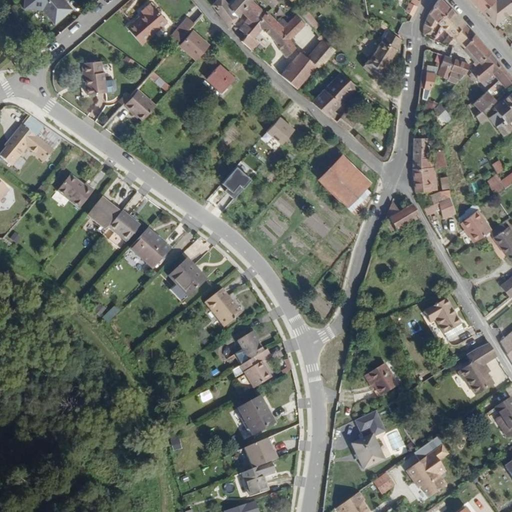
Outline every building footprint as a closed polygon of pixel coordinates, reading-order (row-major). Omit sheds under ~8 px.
[(63,0),(26,0),(26,9),(42,9),(53,24),(71,11),(63,0)] [(252,1),(251,0),(238,0),(231,9),(223,0),(216,0),(211,6),(229,28),(242,13),(250,3),(252,1)] [(263,0),(271,9),(280,0),(263,0)] [(442,26),(449,12),(438,0),(430,16),(424,33),(426,38),(428,39),(431,30),(436,20),(442,26)] [(469,0),(482,14),(500,0),(469,0)] [(511,0),(500,0),(482,14),(494,27),(511,13),(511,0)] [(264,16),(250,3),(242,13),(246,17),(243,21),(245,23),(251,29),(264,16)] [(410,23),(417,5),(413,3),(411,6),(409,5),(406,13),(410,16),(408,21),(410,23)] [(137,13),(138,14),(140,17),(130,26),(128,24),(123,28),(138,46),(163,23),(147,5),(137,13)] [(457,37),(465,29),(449,12),(442,26),(450,33),(442,44),(447,46),(448,45),(453,47),(459,40),(457,37)] [(140,17),(138,14),(128,24),(130,26),(140,17)] [(279,24),(266,14),(264,16),(251,29),(246,33),(252,38),(261,29),(276,42),(287,58),(296,48),(293,45),(297,40),(294,36),(304,25),(297,16),(288,24),(283,21),(279,24)] [(177,41),(192,24),(185,18),(171,36),(177,41)] [(246,33),(251,29),(245,23),(240,29),(246,34),(246,33)] [(483,61),(489,56),(465,29),(457,37),(459,40),(483,61)] [(193,61),(207,46),(190,31),(177,46),(193,61)] [(257,43),(252,38),(246,33),(246,34),(239,41),(250,51),(257,43)] [(373,55),(387,33),(361,45),(373,55)] [(396,54),(403,41),(387,33),(373,55),(370,60),(367,59),(363,66),(377,78),(396,54)] [(170,49),(177,41),(171,36),(165,44),(170,49)] [(335,52),(324,40),(306,58),(315,65),(321,69),(327,62),(335,52)] [(315,65),(306,58),(300,53),(280,78),(295,90),(315,65)] [(454,72),(457,59),(445,55),(439,75),(451,79),(454,72)] [(505,90),(511,84),(511,82),(489,56),(483,61),(472,73),(482,84),(491,76),(505,90)] [(467,76),(470,70),(471,64),(457,59),(454,72),(467,76)] [(97,64),(79,66),(81,78),(84,77),(86,96),(104,93),(101,75),(99,75),(97,64)] [(227,84),(232,78),(217,65),(205,79),(222,95),(229,86),(227,84)] [(430,99),(437,74),(428,71),(425,98),(430,99)] [(461,83),(467,76),(454,72),(451,79),(451,80),(461,83)] [(334,114),(357,87),(340,73),(312,103),(330,119),(334,114)] [(132,92),(119,107),(122,109),(135,94),(132,92)] [(482,112),(494,102),(486,92),(483,94),(471,104),(479,114),(482,112)] [(511,93),(502,102),(511,114),(511,93)] [(130,114),(139,122),(151,108),(135,94),(122,109),(128,116),(130,114)] [(505,125),(511,119),(511,114),(502,102),(494,109),(496,112),(489,118),(503,137),(510,131),(505,125)] [(435,104),(429,110),(441,122),(447,116),(435,104)] [(475,118),(479,125),(486,118),(482,112),(479,114),(475,118)] [(337,124),(349,135),(357,126),(344,115),(337,124)] [(39,126),(26,117),(3,144),(5,146),(0,151),(0,158),(8,165),(24,146),(27,149),(29,148),(36,154),(35,156),(41,161),(50,151),(32,137),(39,126)] [(281,117),(267,132),(283,146),(296,130),(281,117)] [(435,122),(420,119),(418,127),(433,130),(435,122)] [(429,138),(415,138),(412,169),(427,168),(434,167),(432,159),(427,159),(429,138)] [(203,156),(208,149),(201,144),(197,150),(203,156)] [(447,166),(442,151),(433,153),(437,167),(447,166)] [(343,154),(318,180),(354,213),(372,194),(367,189),(373,183),(343,154)] [(492,166),(498,175),(503,172),(498,163),(492,166)] [(238,168),(223,185),(228,189),(226,191),(235,199),(251,180),(238,168)] [(427,168),(412,169),(417,192),(430,190),(427,168)] [(506,189),(511,184),(511,174),(506,179),(504,176),(500,179),(501,181),(506,189)] [(450,199),(448,177),(439,178),(440,191),(420,200),(423,209),(450,199)] [(79,188),(67,178),(55,193),(76,210),(91,192),(82,185),(79,188)] [(496,196),(506,189),(501,181),(492,187),(496,196)] [(98,201),(84,217),(103,231),(105,229),(117,214),(98,201)] [(418,222),(409,205),(406,207),(407,211),(397,216),(388,221),(396,235),(415,224),(418,222)] [(397,216),(391,206),(386,218),(388,221),(397,216)] [(477,210),(461,223),(474,244),(485,236),(492,232),(477,210)] [(135,227),(118,213),(117,214),(105,229),(111,234),(105,241),(116,250),(121,242),(122,243),(135,227)] [(497,228),(492,232),(485,236),(503,260),(504,259),(511,268),(511,267),(511,247),(510,245),(511,242),(511,241),(504,231),(501,234),(497,228)] [(168,250),(145,229),(128,248),(150,269),(168,250)] [(184,261),(167,279),(186,298),(203,281),(184,261)] [(502,289),(510,299),(511,297),(511,286),(509,282),(502,289)] [(219,290),(204,304),(224,327),(239,313),(219,290)] [(448,301),(446,303),(455,318),(456,317),(448,301)] [(455,318),(446,303),(425,315),(431,325),(437,322),(446,337),(463,328),(456,317),(455,318)] [(109,323),(121,311),(116,305),(104,317),(109,323)] [(495,311),(486,318),(492,329),(501,320),(495,311)] [(463,328),(446,337),(450,344),(466,334),(463,328)] [(253,357),(262,351),(255,341),(257,340),(251,332),(235,342),(247,360),(253,357)] [(507,356),(511,351),(511,335),(501,345),(507,356)] [(484,368),(497,359),(489,345),(467,360),(471,368),(458,377),(463,385),(467,384),(476,398),(494,387),(488,377),(489,375),(484,368)] [(268,355),(264,350),(262,351),(253,357),(256,363),(258,361),(268,355)] [(247,360),(238,366),(251,386),(268,376),(258,361),(256,363),(253,357),(247,360)] [(386,370),(370,380),(376,392),(382,401),(398,391),(386,370)] [(376,392),(370,380),(368,381),(375,393),(376,392)] [(210,390),(200,395),(203,402),(214,398),(210,390)] [(260,398),(238,411),(253,435),(274,423),(260,398)] [(511,415),(510,416),(504,407),(490,417),(496,425),(491,428),(502,445),(511,437),(511,415)] [(383,427),(377,415),(356,424),(364,442),(352,448),(364,472),(383,463),(373,442),(383,437),(379,429),(383,427)] [(266,439),(243,450),(252,470),(273,462),(277,460),(274,452),(272,453),(266,439)] [(437,440),(414,457),(419,465),(406,475),(419,492),(421,491),(429,502),(446,489),(439,480),(446,475),(438,465),(449,457),(437,440)] [(176,463),(183,462),(182,452),(174,453),(176,463)] [(243,474),(245,481),(250,498),(269,493),(266,483),(274,481),(273,476),(265,478),(264,475),(276,471),(273,462),(252,470),(243,474)] [(390,482),(386,476),(374,485),(382,496),(389,491),(386,485),(390,482)] [(394,488),(390,482),(386,485),(389,491),(394,488)] [(358,495),(336,511),(337,511),(367,511),(363,505),(365,504),(358,495)] [(257,511),(254,503),(229,511),(257,511)]
